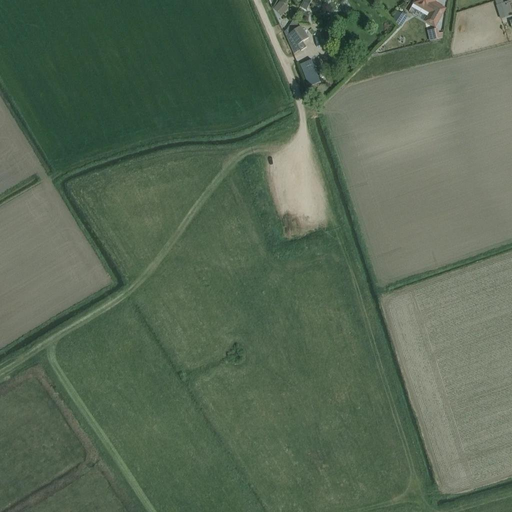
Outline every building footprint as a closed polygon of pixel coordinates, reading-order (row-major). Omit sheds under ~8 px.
[(416,0),(414,4),(430,14),(425,22),(434,28),(445,9),(434,3),(435,0),(416,0)] [(280,1),(273,9),(282,16),(289,8),(280,1)] [(410,10),(404,18),(410,22),(415,13),(410,10)] [(300,27),(290,34),(300,50),(306,46),(303,42),(308,39),(300,27)] [(437,28),(427,30),(430,41),(439,39),(437,28)]
